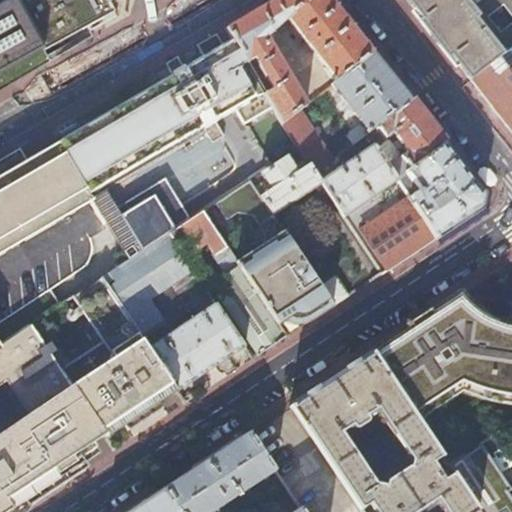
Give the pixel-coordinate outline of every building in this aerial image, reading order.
[(0,0),(0,70),(42,46),(44,48),(17,0),(0,0)] [(117,2),(116,0),(17,0),(44,48),(74,32),(120,7),(117,2)] [(336,81),(373,54),(346,20),(330,0),(274,0),(226,28),(234,41),(246,62),(254,58),(272,88),(264,93),(274,109),(282,122),(300,108),(305,105),(266,36),(287,19),(336,81)] [(511,0),(407,0),(419,15),(471,80),(511,47),(511,0)] [(224,46),(217,34),(199,44),(206,57),(186,68),(179,56),(167,63),(174,75),(160,83),(157,79),(136,91),(62,134),(65,140),(59,143),(88,192),(92,190),(96,196),(208,135),(215,145),(227,138),(218,122),(236,111),(246,126),(274,109),(264,93),(246,62),(234,41),(224,46)] [(511,47),(471,80),(506,124),(511,132),(511,47)] [(364,135),(409,100),(373,54),(336,81),(331,85),(346,105),(352,100),(355,104),(349,109),(361,125),(344,137),(350,146),(364,135)] [(406,173),(444,144),(429,126),(409,100),(364,135),(373,147),(374,149),(393,135),(406,152),(387,166),(397,181),(406,173)] [(304,160),(313,174),(332,160),(300,108),(282,122),(304,160)] [(0,252),(92,200),(88,192),(59,143),(27,161),(20,148),(0,159),(0,252)] [(414,206),(437,238),(482,208),(483,194),(464,169),(444,144),(406,173),(411,179),(407,182),(411,188),(415,185),(421,194),(419,198),(419,203),(414,206)] [(320,185),(343,218),(397,181),(387,166),(374,149),(373,147),(319,183),(320,185)] [(273,216),(320,185),(319,183),(313,174),(304,160),(293,166),(287,157),(261,173),(268,183),(256,191),(273,216)] [(309,322),(334,305),(318,282),(273,216),(256,191),(249,181),(217,203),(227,218),(238,211),(249,217),(261,236),(257,250),(237,264),(238,266),(287,336),(309,322)] [(388,270),(437,238),(414,206),(409,198),(360,231),(388,270)] [(201,213),(168,234),(183,256),(206,241),(215,253),(225,246),(201,213)] [(168,234),(102,278),(139,335),(163,320),(165,324),(167,325),(195,307),(200,315),(182,327),(179,324),(173,328),(176,332),(149,349),(177,391),(244,346),(183,256),(168,234)] [(287,336),(238,266),(210,285),(258,355),(266,350),(287,336)] [(334,305),(348,296),(335,277),(326,283),(323,279),(318,282),(334,305)] [(139,335),(102,278),(75,295),(105,340),(61,370),(102,430),(104,433),(107,438),(125,426),(129,432),(141,424),(164,409),(160,402),(177,391),(149,349),(142,339),(139,335)] [(372,352),(413,414),(460,383),(470,389),(481,392),(511,396),(511,324),(500,323),(489,319),(478,312),(468,304),(460,294),(372,352)] [(163,320),(139,335),(142,339),(165,324),(163,320)] [(96,445),(93,441),(104,433),(102,430),(61,370),(31,325),(0,344),(0,511),(19,511),(85,469),(78,458),(96,445)] [(474,511),(477,510),(453,474),(445,480),(433,463),(442,457),(430,440),(413,414),(372,352),(334,377),(291,406),(362,510),(370,505),(374,511),(474,511)] [(212,511),(274,471),(249,433),(203,463),(164,489),(179,511),(212,511)] [(481,444),(448,467),(453,474),(477,510),(478,511),(511,511),(511,498),(508,492),(511,489),(481,444)] [(179,511),(164,489),(133,509),(129,511),(179,511)]
